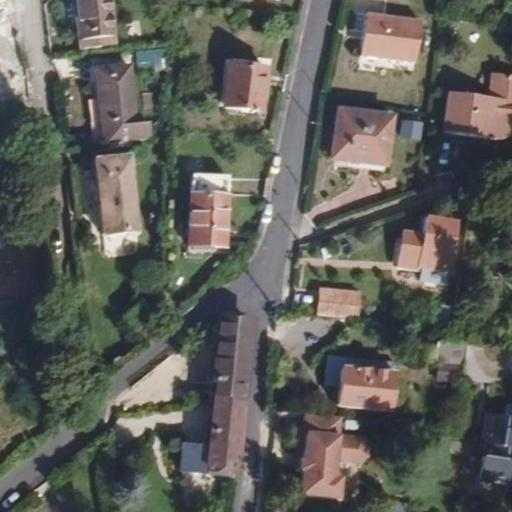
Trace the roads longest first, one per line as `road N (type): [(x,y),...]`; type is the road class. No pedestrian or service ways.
road 1 (unclassified): [(280,257),(208,305),(0,477)]
road 2 (residential): [(23,0),(54,264)]
road 3 (residential): [(280,257),(323,0)]
road 4 (residential): [(256,511),(280,257)]
road 5 (track): [(280,257),(433,200)]
